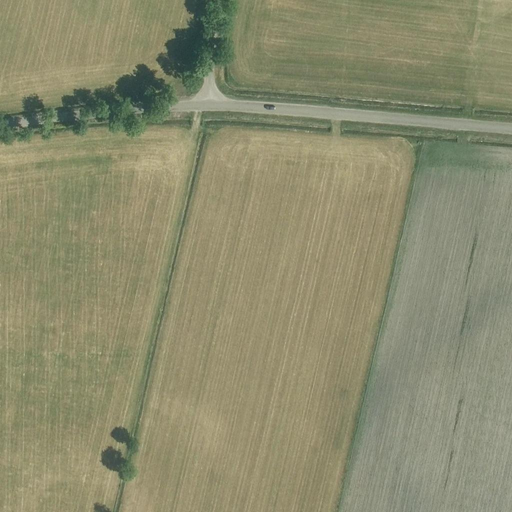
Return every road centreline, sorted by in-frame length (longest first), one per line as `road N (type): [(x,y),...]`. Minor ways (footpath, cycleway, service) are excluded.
road 1 (tertiary): [(209,103),(511,128)]
road 2 (tertiary): [(0,125),(209,103)]
